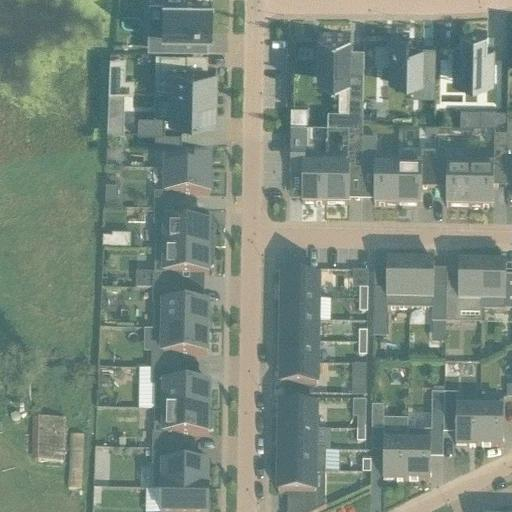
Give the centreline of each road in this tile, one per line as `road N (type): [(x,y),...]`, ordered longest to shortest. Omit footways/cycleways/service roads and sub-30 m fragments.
road 1 (residential): [(252,239),(246,511)]
road 2 (residential): [(252,239),(511,244)]
road 3 (residential): [(256,3),(252,239)]
road 4 (residential): [(485,0),(256,3)]
